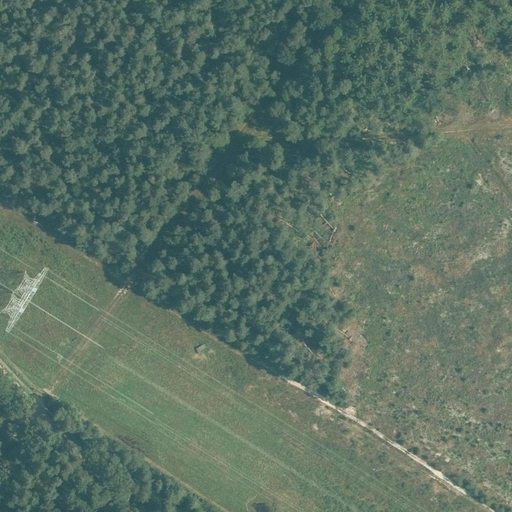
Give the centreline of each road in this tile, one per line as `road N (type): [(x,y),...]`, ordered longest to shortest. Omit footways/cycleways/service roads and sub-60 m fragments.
road 1 (track): [(37,401),(280,66)]
road 2 (track): [(0,368),(133,511)]
